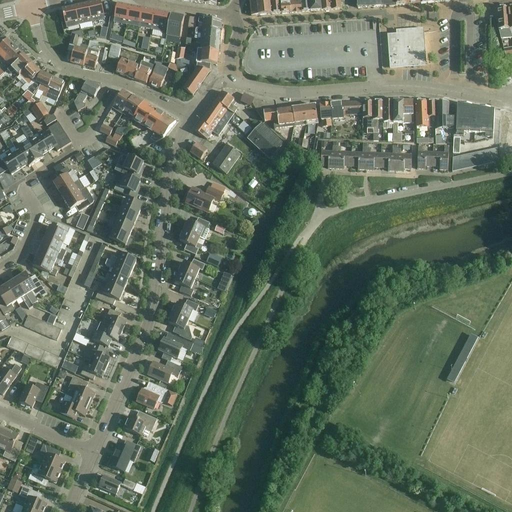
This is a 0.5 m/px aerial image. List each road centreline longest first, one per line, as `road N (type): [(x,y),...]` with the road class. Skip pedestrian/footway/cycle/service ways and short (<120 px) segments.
road 1 (residential): [(91,453),(146,332),(169,168),(191,119)]
road 2 (residential): [(454,15),(239,25)]
road 3 (residential): [(358,205),(511,172)]
road 4 (tertiary): [(375,87),(280,93),(228,81)]
road 5 (residential): [(118,83),(50,58),(31,7)]
